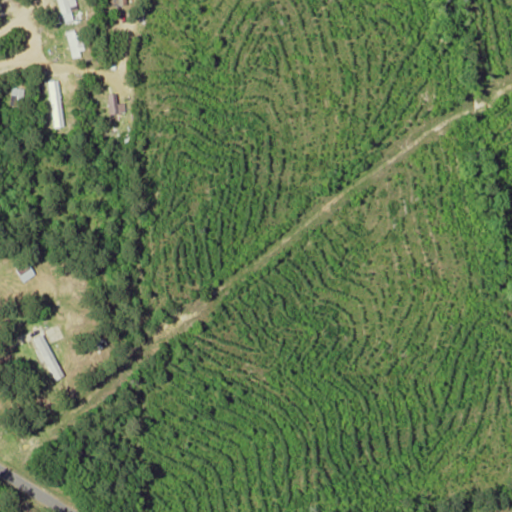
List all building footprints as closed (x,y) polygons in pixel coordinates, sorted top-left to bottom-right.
[(72,0),(53,0),(59,22),(70,19),(68,10),(75,9),(72,0)] [(76,29),(64,30),(67,57),(80,55),(76,29)] [(62,125),(57,78),(47,80),(51,126),(62,125)] [(115,102),(114,92),(103,93),(106,113),(123,111),(122,101),(115,102)] [(49,345),(42,348),(38,337),(29,341),(41,371),(52,367),(48,355),(53,353),(49,345)]
